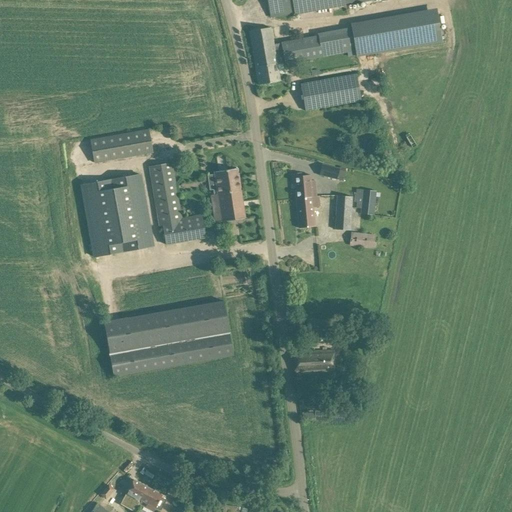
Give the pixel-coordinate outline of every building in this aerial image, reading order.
[(280,15),(294,13),(294,14),(371,0),(267,0),(271,17),(280,15)] [(357,56),(442,43),(436,9),(351,24),(352,29),(291,41),(281,42),(282,47),(274,49),(277,62),(285,61),(285,63),(288,62),(356,51),(357,56)] [(274,49),(270,27),(249,30),(259,85),(280,81),(277,62),(274,49)] [(305,111),(361,101),(356,73),(300,84),(305,111)] [(94,163),(153,152),(148,129),(90,140),(94,163)] [(202,215),(182,218),(172,162),(148,166),(159,226),(162,225),(165,244),(205,237),(202,215)] [(340,166),(339,168),(321,164),(319,174),(337,178),(337,175),(344,176),(346,168),(340,166)] [(245,217),(238,171),(238,168),(227,170),(225,168),(221,168),(219,171),(214,172),(217,194),(210,196),(213,222),(245,217)] [(94,257),(155,246),(141,173),(80,185),(94,257)] [(293,183),(294,183),(296,198),(317,196),(315,180),(310,180),(310,175),(304,175),(301,176),(301,173),(292,174),(293,183)] [(354,192),(354,197),(357,198),(356,207),(360,208),(360,214),(373,215),(376,191),(357,189),(356,192),(354,192)] [(319,206),(318,200),(318,196),(317,196),(296,198),(299,228),(314,226),(312,207),(319,206)] [(334,229),(349,231),(351,197),(336,196),(334,229)] [(349,245),(373,248),(374,236),(350,233),(349,245)] [(233,354),(222,294),(102,316),(113,376),(233,354)] [(333,320),(317,319),(307,318),(306,333),(315,334),(332,335),(333,320)] [(295,374),(305,374),(334,372),(333,350),(316,350),(306,351),(306,352),(293,353),(295,374)] [(313,410),(302,411),(303,418),(313,417),(313,410)] [(133,480),(121,504),(136,511),(135,511),(136,511),(140,504),(154,511),(158,504),(162,495),(148,487),(133,480)] [(105,498),(113,489),(109,485),(101,494),(105,498)] [(108,511),(97,503),(90,511),(108,511)]
